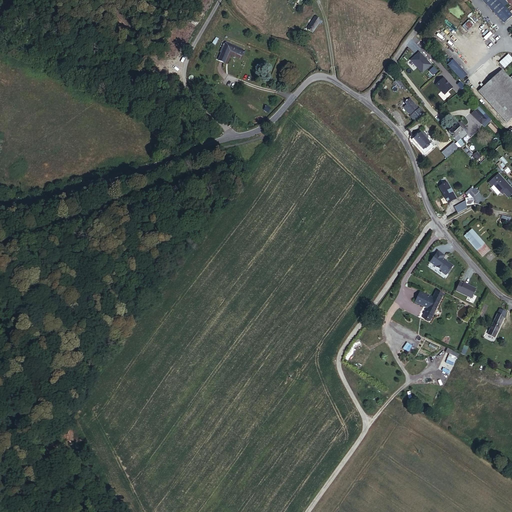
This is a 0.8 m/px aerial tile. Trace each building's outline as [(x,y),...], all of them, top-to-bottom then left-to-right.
[(498,0),(482,0),(504,23),(511,16),(511,15),(504,7),(498,0)] [(313,32),(318,23),(321,24),(322,22),(316,17),(308,29),(313,32)] [(225,44),(217,61),(224,65),(231,51),(242,56),(246,50),(228,42),(227,45),(225,44)] [(5,47),(2,52),(15,60),(18,55),(5,47)] [(511,57),(508,53),(499,62),(504,68),(511,61),(511,57)] [(419,54),(410,62),(422,75),(430,67),(419,54)] [(465,74),(452,60),(447,64),(460,79),(465,74)] [(511,83),(507,78),(500,70),(477,92),(505,123),(511,116),(511,83)] [(399,83),(395,78),(389,83),(392,86),(394,85),(395,87),(399,83)] [(413,107),(407,99),(404,101),(403,99),(400,101),(402,103),(399,105),(404,111),(406,110),(408,112),(406,114),(411,121),(420,113),(415,107),(413,107)] [(475,111),(470,115),(480,126),(485,122),(475,111)] [(465,128),(460,123),(458,124),(457,124),(448,132),(457,143),(463,138),(462,138),(466,135),(466,131),(465,128)] [(427,139),(418,129),(412,135),(420,145),(427,139)] [(420,145),(412,135),(410,136),(419,147),(420,145)] [(422,151),(431,144),(427,139),(420,145),(419,147),(422,151)] [(460,140),(455,145),(458,149),(464,144),(460,140)] [(458,149),(453,143),(448,147),(453,153),(458,149)] [(476,153),(469,159),(474,164),(476,162),(473,159),(478,155),(476,153)] [(511,191),(511,188),(497,172),(487,181),(491,185),(492,183),(500,191),(501,190),(503,191),(507,196),(511,191)] [(455,198),(446,182),(438,186),(448,202),(455,198)] [(464,207),(463,199),(453,206),(456,212),(464,207)] [(501,223),(510,224),(511,217),(502,216),(501,223)] [(476,244),(471,237),(474,234),(472,231),(464,238),(480,259),(489,252),(480,241),(476,244)] [(480,241),(474,234),(471,237),(476,244),(480,241)] [(452,265),(445,260),(444,260),(441,258),(444,255),(437,251),(429,262),(441,270),(440,272),(445,275),(452,265)] [(463,282),(459,281),(455,290),(472,297),(476,287),(463,281),(463,282)] [(430,321),(443,295),(435,291),(432,297),(421,292),(416,303),(427,308),(423,317),(430,321)] [(504,317),(506,312),(499,309),(497,314),(504,317)] [(494,337),(504,317),(497,314),(487,334),(494,337)]
